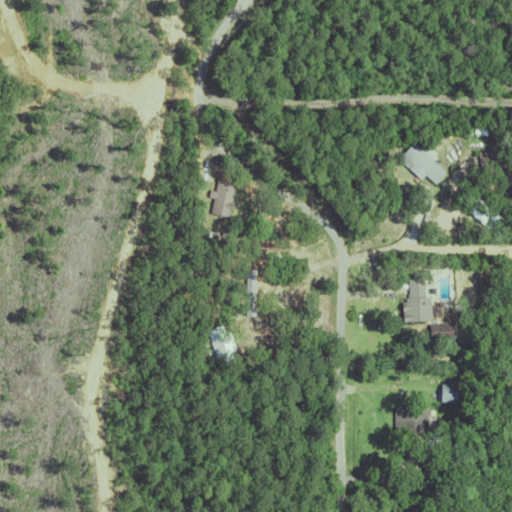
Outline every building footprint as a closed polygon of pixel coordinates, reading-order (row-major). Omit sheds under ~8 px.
[(435,159),(417,180),(405,168),(409,163),(400,154),(411,142),(421,151),(426,146),(435,154),(432,157),(435,159)] [(474,151),(489,147),(495,174),(480,178),(474,151)] [(230,208),(229,213),(227,212),(225,218),(207,213),(211,198),(205,197),(207,189),(211,190),(214,180),(233,185),(228,207),(230,208)] [(399,302),(402,302),(402,298),(406,298),(405,280),(422,279),(423,297),(428,297),(429,322),(400,323),(399,302)] [(426,323),(450,321),(451,340),(427,341),(426,323)] [(205,332),(220,327),(231,362),(215,367),(205,332)] [(437,402),(438,384),(458,385),(457,403),(437,402)] [(392,432),(392,409),(425,409),(425,432),(392,432)] [(423,443),(429,432),(439,438),(434,448),(423,443)]
